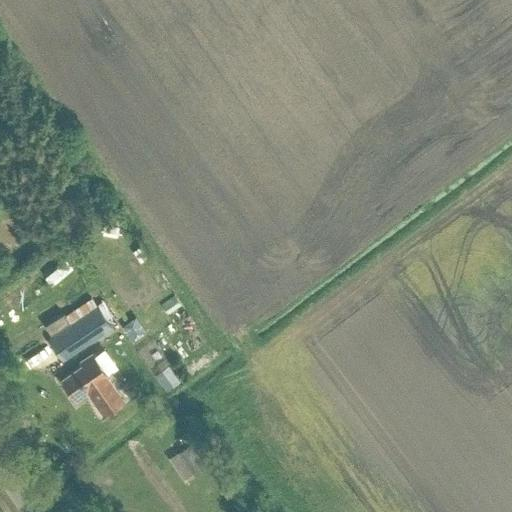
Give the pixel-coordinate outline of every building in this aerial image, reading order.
[(65,357),(111,326),(96,304),(50,335),(65,357)] [(51,331),(68,320),(63,312),(47,323),(51,331)] [(74,400),(88,390),(102,412),(124,398),(110,377),(106,373),(116,366),(102,347),(93,353),(92,352),(80,360),(82,363),(60,379),(74,400)] [(167,388),(179,378),(168,363),(155,373),(167,388)] [(193,472),(203,465),(188,443),(178,450),(193,472)]
